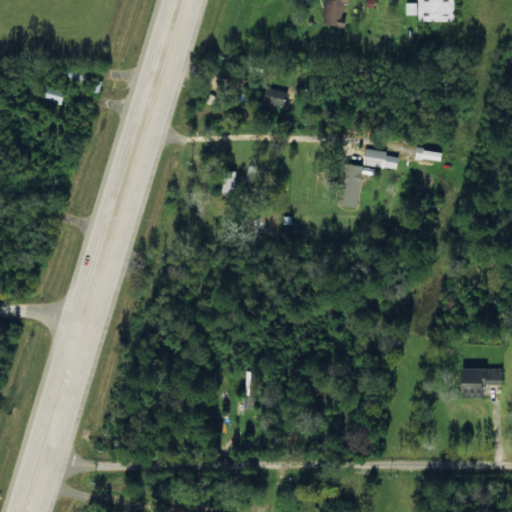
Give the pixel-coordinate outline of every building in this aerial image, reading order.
[(322,0),(321,26),(343,27),(344,0),(322,0)] [(405,15),(415,15),(415,22),(452,21),(452,0),(415,0),(416,3),(405,3),(405,15)] [(60,104),(62,87),(41,84),(38,100),(60,104)] [(288,93),(265,86),(260,101),(283,108),(288,93)] [(395,168),(397,157),(386,156),(386,151),(363,148),(361,164),(395,168)] [(343,185),(339,185),(337,205),(356,208),(360,166),(346,164),(343,185)] [(501,370),(457,369),(457,392),(483,393),(483,385),(501,385),(501,370)] [(242,407),(252,407),(254,372),(245,371),(242,407)]
